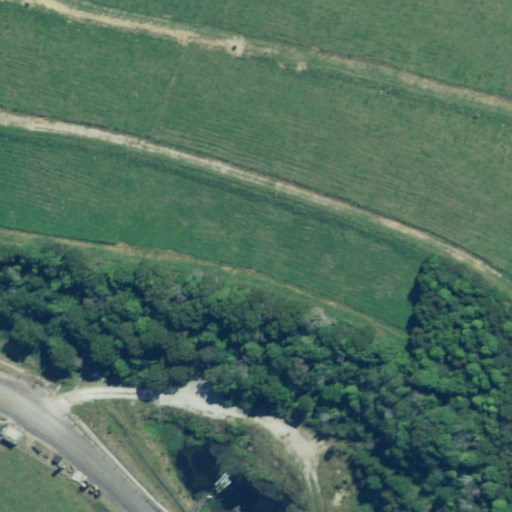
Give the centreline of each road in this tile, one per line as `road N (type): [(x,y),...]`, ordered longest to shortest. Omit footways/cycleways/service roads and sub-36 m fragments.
road 1 (track): [(511,476),(465,397),(416,351),(344,314),(249,281),(0,236)]
road 2 (track): [(0,121),(142,147),(244,178),(437,249),(511,293)]
road 3 (track): [(511,109),(45,0)]
road 4 (track): [(28,408),(78,393),(129,392),(256,419),(286,441),(306,471),(314,511)]
road 5 (track): [(141,511),(60,432),(0,393)]
